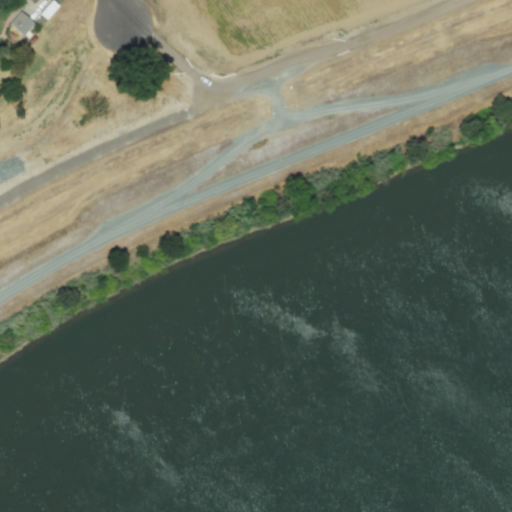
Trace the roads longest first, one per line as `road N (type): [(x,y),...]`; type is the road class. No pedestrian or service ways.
road 1 (residential): [(121,0),(206,72),(233,118),(277,159),(511,66)]
road 2 (track): [(0,294),(277,159)]
